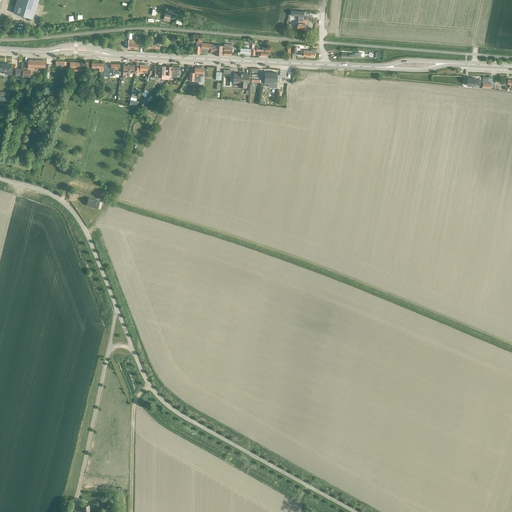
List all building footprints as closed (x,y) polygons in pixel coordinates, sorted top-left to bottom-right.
[(33,19),(38,0),(17,0),(13,12),(33,19)] [(295,26),(295,29),(306,29),(307,29),(307,25),(306,25),(307,20),(303,19),(304,17),(299,16),(298,26),(295,26)] [(128,40),(128,48),(137,49),(137,43),(138,39),(139,39),(139,37),(138,37),(134,37),(134,40),(128,40)] [(200,49),(200,54),(207,54),(207,50),(210,50),(213,51),(213,54),(215,54),(215,55),(222,55),(222,50),(222,48),(222,46),(215,45),(215,46),(211,45),(211,44),(201,43),(201,44),(201,46),(200,46),(200,49)] [(222,48),(222,50),(222,54),(231,55),(231,51),(232,51),(232,44),(224,44),(224,46),(222,46),(222,48)] [(256,49),(256,52),(258,52),(257,55),(268,56),(268,55),(270,55),(270,48),(265,47),(262,47),(262,51),(261,51),(261,49),(256,49)] [(304,52),(301,52),(301,55),(303,55),(303,56),(311,57),(311,56),(315,56),(315,53),(316,53),(316,49),(311,49),(311,50),(304,50),(304,52)] [(27,63),(27,66),(28,66),(27,69),(32,69),(32,67),(34,67),(45,67),(45,61),(28,59),(28,63),(27,63)] [(70,62),(70,67),(74,68),(74,71),(82,72),(82,68),(88,68),(88,63),(70,62)] [(0,63),(0,71),(4,72),(5,72),(9,72),(9,75),(12,75),(12,70),(10,70),(10,64),(0,63)] [(98,71),(104,71),(104,64),(91,63),(91,67),(99,68),(98,71)] [(119,69),(120,69),(120,64),(111,63),(111,68),(113,68),(113,74),(119,74),(119,69)] [(128,73),(129,74),(129,73),(133,73),(135,65),(123,64),(122,73),(128,73)] [(154,71),(154,74),(155,74),(161,74),(161,79),(168,80),(171,77),(171,75),(172,67),(158,66),(157,71),(155,71),(154,71)] [(172,67),(171,75),(171,77),(179,77),(180,67),(172,67)] [(195,81),(195,82),(200,82),(200,77),(203,77),(203,74),(204,68),(194,68),(194,73),(190,73),(189,81),(195,81)] [(264,72),(264,81),(264,84),(268,84),(268,87),(276,87),(276,82),(277,82),(277,73),(264,72)] [(248,75),(234,74),(233,83),(239,83),(238,87),(246,87),(246,82),(248,82),(248,75)] [(146,100),(141,106),(143,108),(149,102),(153,98),(151,96),(147,100),(146,100)] [(88,198),(86,205),(97,209),(99,202),(88,198)]
